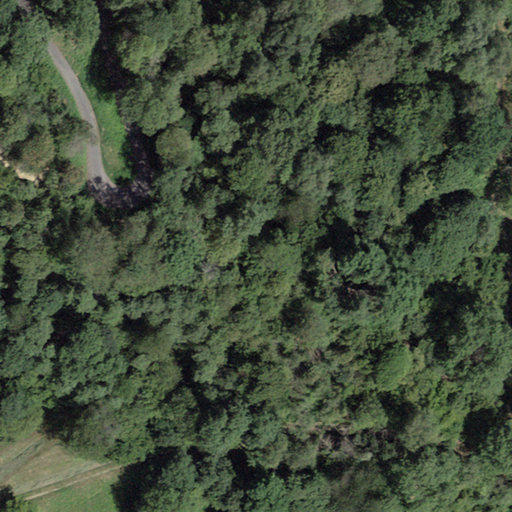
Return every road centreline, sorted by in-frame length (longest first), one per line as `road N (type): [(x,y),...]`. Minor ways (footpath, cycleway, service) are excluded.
road 1 (track): [(511,430),(447,449),(329,436),(191,446),(98,472),(5,511)]
road 2 (track): [(26,0),(71,59),(104,190),(126,199),(144,193),(148,172),(99,0)]
